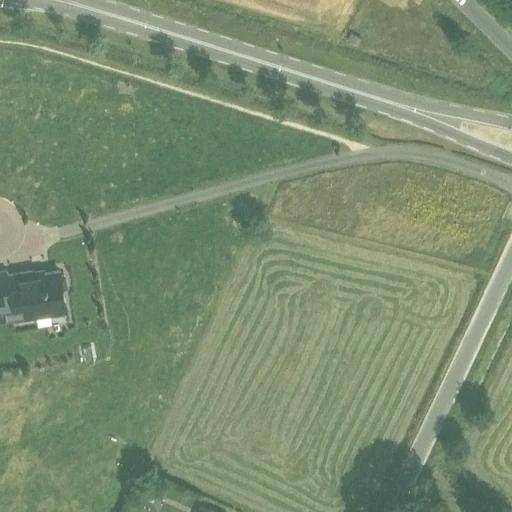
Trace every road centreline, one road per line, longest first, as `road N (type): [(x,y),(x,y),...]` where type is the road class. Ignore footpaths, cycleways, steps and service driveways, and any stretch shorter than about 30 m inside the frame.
road 1 (secondary): [(367,97),(79,3)]
road 2 (unclassified): [(394,511),(511,260)]
road 3 (secondary): [(367,97),(511,160)]
road 4 (secondary): [(511,126),(367,97)]
